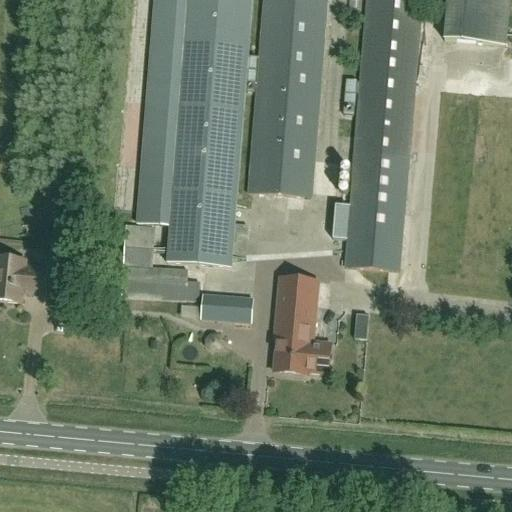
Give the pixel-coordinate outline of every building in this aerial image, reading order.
[(250,0),(153,0),(137,227),(170,230),(167,267),(230,271),(250,0)] [(263,0),(248,197),(311,202),(326,0),(263,0)] [(367,0),(350,210),(335,209),(333,243),(347,244),(345,272),(400,276),(422,0),(367,0)] [(505,50),(509,0),(448,0),(444,44),(505,50)] [(354,31),(354,13),(338,13),(338,31),(354,31)] [(432,295),(484,297),(492,97),(441,94),(432,295)] [(188,285),(189,274),(151,272),(154,229),(128,227),(122,303),(187,307),(186,305),(199,306),(201,286),(188,285)] [(46,299),(49,272),(25,270),(26,264),(0,261),(0,304),(22,307),(23,296),(46,299)] [(332,347),(312,345),(319,285),(280,281),(273,349),(278,349),(275,375),(307,379),(307,376),(329,379),(332,347)] [(201,325),(223,326),(252,328),(254,303),(203,299),(201,325)] [(358,314),(356,339),(369,340),(371,316),(358,314)]
